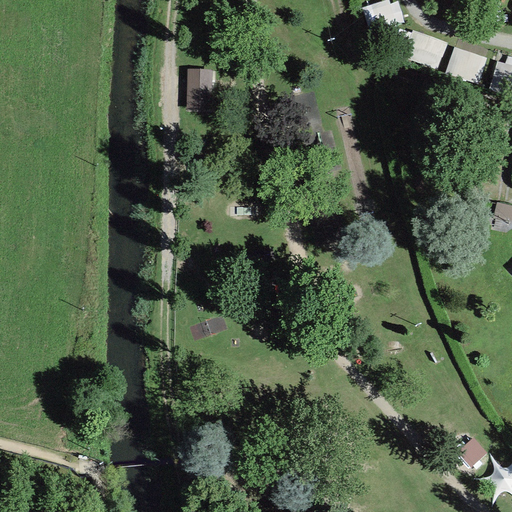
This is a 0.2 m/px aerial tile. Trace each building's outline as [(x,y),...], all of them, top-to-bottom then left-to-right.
[(378,0),(364,5),(372,28),(405,18),(399,0),(378,0)] [(439,65),(448,39),(411,26),(402,52),(439,65)] [(456,39),(447,70),(479,79),(488,49),(456,39)] [(332,42),(312,46),(315,66),(336,63),(332,42)] [(511,55),(498,53),(491,86),(511,90),(511,55)] [(209,74),(190,74),(188,108),(208,109),(209,74)] [(455,451),(470,468),(485,455),(469,438),(455,451)]
